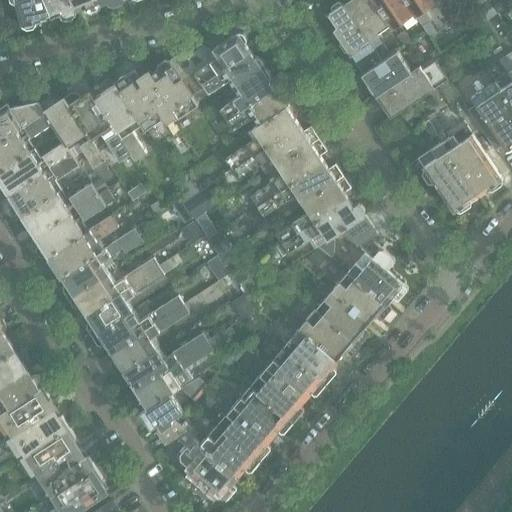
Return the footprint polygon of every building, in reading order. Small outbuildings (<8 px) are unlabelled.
[(10,0),(11,2),(12,1),(16,4),(22,25),(26,28),(35,26),(35,25),(38,21),(43,20),(52,17),(44,0),(10,0)] [(44,0),(52,17),(60,15),(61,18),(61,17),(66,19),(74,16),(76,12),(76,11),(71,0),(44,0)] [(97,0),(71,0),(76,11),(84,8),(85,11),(90,12),(90,13),(98,9),(100,5),(97,0)] [(346,3),(345,3),(370,39),(377,34),(391,24),(374,0),(352,0),(346,4),(346,3)] [(374,0),(391,24),(392,27),(413,12),(405,0),(374,0)] [(405,0),(413,12),(422,25),(429,20),(431,19),(424,9),(437,0),(405,0)] [(478,7),(488,20),(497,14),(488,0),(478,7)] [(500,0),(493,5),(498,12),(505,7),(500,0)] [(331,11),(327,13),(336,27),(333,30),(341,42),(339,45),(344,53),(348,52),(356,64),(357,63),(363,73),(373,66),(384,59),(370,39),(345,3),(344,2),(342,3),(338,2),(331,7),(331,10),(331,11)] [(429,20),(422,25),(431,38),(438,33),(429,20)] [(175,57),(171,60),(193,94),(205,86),(202,82),(251,50),(246,43),(247,39),(247,38),(243,33),(239,32),(238,30),(219,43),(216,46),(209,50),(208,48),(203,47),(189,56),(186,52),(185,51),(184,51),(175,57)] [(411,41),(404,31),(397,36),(404,46),(411,41)] [(377,34),(370,39),(384,59),(391,55),(377,34)] [(205,86),(193,94),(197,101),(202,97),(228,79),(234,88),(266,66),(260,58),(255,57),(254,55),(252,52),(251,50),(202,82),(205,86)] [(363,73),(362,73),(369,83),(367,87),(372,94),(376,94),(377,95),(412,71),(398,50),(391,55),(384,59),(373,66),(363,73)] [(496,80),(511,104),(511,50),(499,60),(508,72),(496,80)] [(436,58),(443,68),(453,61),(446,51),(436,58)] [(412,71),(377,95),(391,117),(438,86),(448,78),(434,57),(419,67),(412,71)] [(158,69),(151,73),(164,92),(154,99),(165,116),(168,121),(178,114),(180,116),(198,103),(197,101),(193,94),(171,60),(171,61),(166,60),(159,64),(158,69)] [(239,95),(221,107),(228,118),(275,87),(270,80),(271,75),(272,75),(266,66),(234,88),(239,95)] [(118,81),(116,82),(143,124),(146,128),(165,116),(154,99),(164,92),(151,73),(149,70),(139,76),(135,70),(125,76),(122,76),(119,78),(118,81)] [(103,90),(95,96),(131,152),(136,159),(148,151),(134,130),(143,124),(116,82),(114,83),(112,81),(108,78),(101,82),(102,82),(102,87),(103,90)] [(448,78),(438,86),(449,103),(460,96),(448,78)] [(511,104),(496,80),(474,94),(480,103),(471,108),(498,148),(507,142),(510,146),(509,147),(510,148),(511,146),(511,104)] [(275,87),(228,118),(232,124),(235,128),(253,117),(258,124),(290,103),(284,94),(280,94),(275,87)] [(72,92),(65,96),(96,143),(106,136),(121,159),(131,152),(95,96),(91,90),(80,96),(79,93),(72,92)] [(39,101),(38,101),(45,112),(52,123),(58,133),(64,141),(72,153),(74,157),(84,150),(95,166),(106,159),(96,143),(65,96),(56,102),(54,99),(48,97),(40,103),(39,101)] [(202,97),(197,101),(198,103),(202,110),(207,106),(202,97)] [(0,141),(45,112),(38,101),(37,102),(32,99),(28,99),(23,99),(19,101),(18,101),(24,105),(10,108),(7,103),(0,107),(0,141)] [(260,135),(226,158),(233,169),(300,124),(295,117),(302,113),(294,100),(290,103),(258,124),(254,127),(260,135)] [(45,112),(0,141),(0,170),(35,148),(34,147),(31,149),(25,140),(52,123),(45,112)] [(433,113),(427,117),(429,120),(438,134),(442,131),(444,130),(433,113)] [(219,125),(214,128),(218,134),(232,124),(228,118),(219,125)] [(429,120),(423,124),(427,131),(432,138),(437,135),(438,134),(429,120)] [(300,124),(233,169),(239,178),(260,164),(265,173),(279,164),(318,137),(311,126),(304,130),(300,124)] [(442,131),(438,134),(479,195),(486,190),(492,191),(501,184),(502,179),(503,178),(502,177),(467,126),(447,139),(442,131)] [(442,143),(419,157),(427,168),(425,170),(423,175),(429,182),(434,183),(435,182),(454,210),(454,211),(455,211),(461,212),(470,206),(471,200),(479,195),(438,134),(437,135),(442,143)] [(285,172),(251,196),(258,205),(324,160),(320,154),(327,150),(318,137),(279,164),(285,172)] [(35,148),(0,170),(0,187),(3,185),(9,194),(72,153),(64,141),(40,156),(35,148)] [(72,153),(9,194),(14,203),(11,205),(10,211),(15,219),(58,191),(52,181),(79,164),(74,157),(72,153)] [(324,160),(258,205),(265,216),(298,193),(304,201),(343,174),(336,163),(329,168),(324,160)] [(187,173),(179,178),(189,193),(180,199),(183,203),(199,191),(187,173)] [(310,210),(276,233),(282,242),(349,197),(345,191),(352,187),(343,174),(304,201),(310,210)] [(101,178),(92,184),(98,193),(107,188),(101,178)] [(58,191),(15,219),(21,227),(27,229),(30,227),(32,230),(34,233),(36,235),(99,195),(98,193),(92,184),(91,183),(64,200),(58,191)] [(199,191),(183,203),(184,204),(193,218),(194,220),(195,221),(204,214),(219,204),(207,186),(199,191)] [(140,196),(135,188),(128,193),(133,200),(140,196)] [(108,189),(99,195),(106,205),(115,199),(108,189)] [(99,195),(36,235),(41,244),(38,246),(36,250),(40,257),(45,256),(48,255),(49,256),(88,230),(82,220),(106,205),(99,195)] [(282,242),(276,246),(283,256),(309,239),(315,248),(340,231),(364,215),(365,215),(364,214),(365,211),(361,204),(358,204),(357,203),(354,205),(349,197),(282,242)] [(157,201),(150,206),(156,215),(163,210),(167,207),(161,198),(157,201)] [(180,199),(172,204),(175,210),(184,204),(183,203),(180,199)] [(204,214),(195,221),(205,235),(206,237),(207,239),(216,233),(204,214)] [(51,265),(49,271),(53,278),(58,278),(105,247),(100,239),(119,226),(111,215),(88,230),(49,256),(54,263),(51,265)] [(364,215),(340,231),(358,246),(376,234),(364,215)] [(194,220),(181,228),(191,244),(205,235),(195,221),(194,220)] [(144,222),(135,228),(140,236),(149,230),(144,222)] [(105,247),(58,278),(59,278),(62,276),(66,282),(62,285),(63,286),(63,285),(63,290),(68,298),(110,272),(109,271),(117,266),(110,256),(122,248),(126,253),(143,241),(140,236),(135,228),(105,247)] [(216,233),(207,239),(218,256),(220,258),(232,250),(223,236),(226,234),(223,229),(216,233)] [(318,247),(308,260),(318,268),(328,256),(318,247)] [(232,250),(220,258),(227,269),(239,261),(232,250)] [(362,255),(349,271),(385,303),(391,297),(396,301),(398,300),(407,291),(406,288),(402,284),(387,271),(393,264),(393,259),(383,251),(379,251),(372,258),(365,252),(362,255)] [(110,272),(68,298),(73,306),(78,308),(78,309),(82,307),(87,313),(159,267),(153,258),(116,281),(110,272)] [(173,258),(160,266),(165,273),(178,265),(173,258)] [(159,267),(87,313),(91,320),(87,323),(88,323),(88,328),(93,336),(134,309),(130,302),(167,278),(164,274),(165,273),(160,266),(159,267)] [(245,270),(235,276),(244,290),(254,284),(245,270)] [(339,282),(332,290),(369,322),(375,316),(379,320),(382,319),(390,310),(390,307),(385,303),(349,271),(339,282)] [(326,299),(316,309),(359,347),(368,335),(368,332),(364,328),(369,322),(332,290),(326,299)] [(243,293),(232,300),(244,318),(255,311),(244,295),(243,293)] [(134,309),(93,336),(98,344),(102,346),(103,347),(107,344),(108,346),(110,349),(111,351),(185,304),(179,295),(141,320),(134,309)] [(185,304),(111,351),(113,354),(115,358),(111,360),(112,361),(112,366),(117,374),(159,347),(160,346),(154,336),(190,312),(185,304)] [(307,320),(300,328),(336,360),(342,354),(347,358),(349,357),(359,347),(316,309),(307,320)] [(266,329),(264,331),(272,338),(276,334),(273,331),(276,328),(270,324),(266,329)] [(231,326),(222,332),(226,338),(235,333),(231,326)] [(292,337),(283,348),(326,385),(327,384),(326,384),(336,373),(336,371),(331,367),(336,360),(300,328),(292,337)] [(0,333),(0,359),(15,350),(3,332),(5,330),(0,333)] [(159,347),(117,374),(122,382),(127,384),(127,385),(131,382),(136,389),(209,341),(203,332),(166,357),(159,347)] [(222,332),(209,341),(214,349),(227,340),(226,338),(222,332)] [(209,341),(136,389),(137,391),(140,395),(136,398),(136,399),(137,404),(138,406),(141,411),(142,412),(172,392),(177,389),(193,378),(186,368),(214,350),(214,349),(209,341)] [(249,344),(246,348),(247,349),(247,350),(255,356),(259,352),(249,344)] [(242,345),(221,360),(231,368),(247,349),(246,348),(242,345)] [(0,385),(27,369),(22,361),(27,357),(21,347),(15,351),(15,350),(0,359),(0,385)] [(275,357),(267,366),(304,398),(309,392),(314,396),(317,395),(326,385),(283,348),(276,357),(275,357)] [(260,374),(251,385),(294,422),(303,411),(303,409),(298,405),(304,398),(267,366),(260,374)] [(27,369),(0,385),(0,400),(5,409),(39,388),(42,386),(43,382),(38,375),(34,374),(32,376),(27,369)] [(199,377),(181,388),(196,401),(209,385),(199,377)] [(242,396),(235,405),(271,436),(277,430),(281,434),(284,434),(294,423),(294,422),(251,385),(242,396)] [(1,412),(0,412),(0,414),(13,434),(53,409),(47,400),(50,398),(43,387),(40,389),(39,388),(5,409),(1,412)] [(172,392),(142,412),(152,426),(158,422),(162,429),(175,421),(172,418),(184,410),(172,392)] [(228,413),(218,425),(261,461),(270,450),(270,447),(268,445),(266,443),(271,436),(235,405),(228,413)] [(53,409),(13,434),(26,455),(69,427),(61,415),(58,417),(53,409)] [(185,420),(180,426),(187,431),(195,438),(199,433),(185,420)] [(162,429),(156,433),(165,446),(175,439),(187,431),(180,426),(175,421),(162,429)] [(209,435),(202,444),(238,475),(244,469),(248,473),(251,472),(261,461),(218,425),(209,435)] [(69,427),(26,455),(39,476),(79,449),(78,448),(76,444),(74,441),(76,439),(69,427)] [(187,431),(175,439),(186,448),(180,455),(181,461),(209,486),(205,490),(206,494),(211,499),(216,499),(219,495),(222,498),(223,497),(225,499),(228,499),(236,489),(236,487),(234,485),(234,484),(232,482),(232,481),(238,475),(202,444),(195,438),(187,431)] [(79,449),(39,476),(52,496),(95,468),(87,456),(85,458),(82,453),(80,450),(79,449)] [(59,507),(50,511),(72,511),(105,491),(106,491),(105,489),(103,485),(100,482),(103,480),(95,468),(52,496),(59,507)] [(112,501),(95,511),(117,511),(119,511),(113,501),(112,501)]
